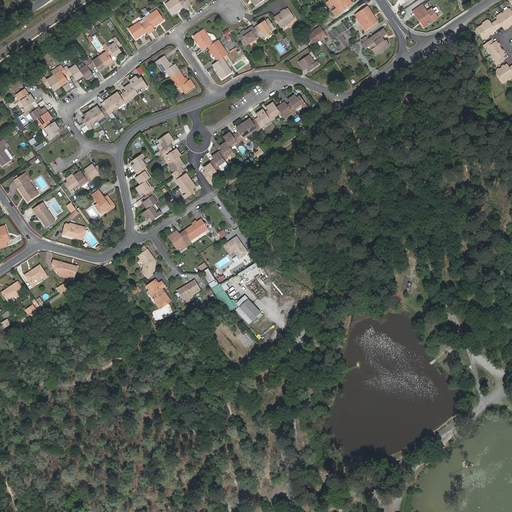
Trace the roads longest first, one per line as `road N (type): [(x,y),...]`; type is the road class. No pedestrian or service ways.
road 1 (residential): [(217,94),(271,75),(349,96),(402,61)]
road 2 (residential): [(175,36),(71,109),(87,144),(120,149)]
road 3 (track): [(108,257),(0,335)]
